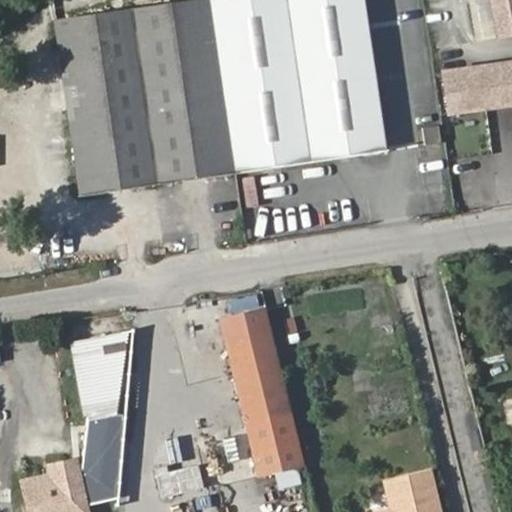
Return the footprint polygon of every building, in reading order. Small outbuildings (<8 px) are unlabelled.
[(196,0),(53,21),(78,197),(385,150),(364,0),(196,0)] [(511,35),(511,0),(490,0),(497,38),(511,35)] [(511,64),(443,73),(447,111),(511,103),(511,64)] [(421,119),(425,145),(440,143),(436,117),(421,119)] [(242,197),(256,197),(256,176),(242,176),(242,197)] [(216,241),(243,240),(242,209),(215,210),(216,241)] [(51,252),(89,247),(87,235),(50,240),(51,252)] [(221,321),(259,476),(301,465),(262,311),(221,321)] [(127,333),(76,342),(85,411),(111,429),(116,415),(117,405),(116,397),(115,389),(116,379),(118,372),(126,352),(127,344),(127,333)] [(108,458),(116,511),(129,511),(122,456),(108,458)] [(22,483),(28,511),(114,511),(109,489),(83,495),(76,462),(49,468),(51,476),(22,483)] [(152,479),(157,505),(212,496),(208,469),(152,479)] [(440,511),(431,471),(382,483),(389,511),(440,511)]
